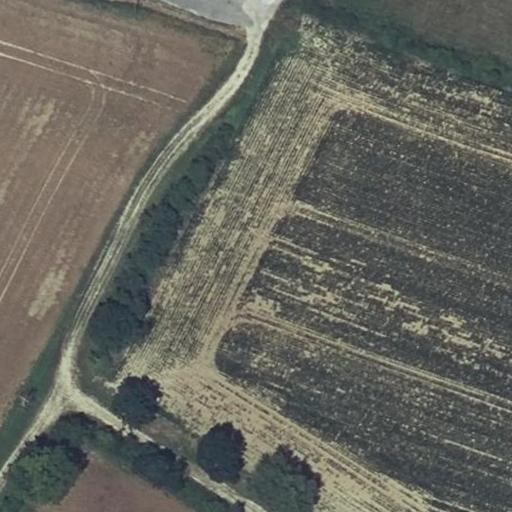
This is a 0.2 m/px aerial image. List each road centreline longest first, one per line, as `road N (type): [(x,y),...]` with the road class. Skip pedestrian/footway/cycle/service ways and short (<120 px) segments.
road 1 (track): [(254,12),(243,69),(108,267),(72,336),(61,393)]
road 2 (track): [(249,511),(61,393)]
